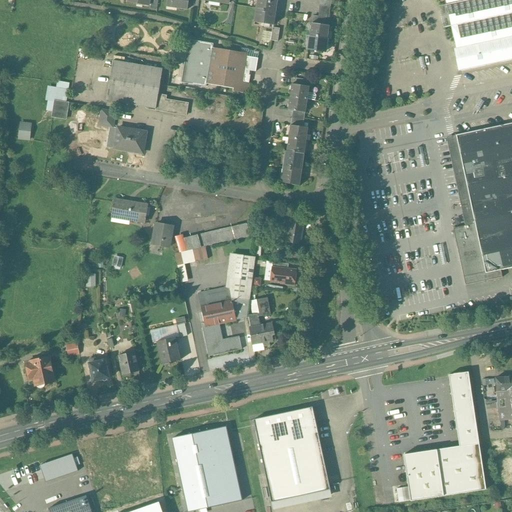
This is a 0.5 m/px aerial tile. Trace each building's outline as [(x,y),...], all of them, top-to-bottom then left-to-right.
[(167,0),(167,3),(176,4),(176,8),(187,10),(188,0),(167,0)] [(277,0),(258,0),(257,9),(275,11),(277,0)] [(511,0),(445,0),(456,48),(511,36),(511,0)] [(257,9),(256,9),(254,21),(262,23),(262,26),(269,27),(270,24),(273,24),(275,11),(257,9)] [(329,19),(318,17),(317,24),(328,25),(329,19)] [(317,24),(312,23),(312,24),(310,36),(327,39),(329,26),(328,25),(317,24)] [(132,31),(118,39),(124,49),(138,42),(132,31)] [(327,39),(310,36),(309,49),(308,49),(326,52),(327,39)] [(511,59),(511,36),(456,48),(457,55),(461,71),(511,59)] [(248,54),(213,48),(213,44),(189,40),(181,82),(206,86),(206,84),(234,88),(234,91),(247,93),(250,75),(249,75),(250,71),(256,72),(258,59),(248,57),(248,54)] [(162,71),(113,62),(106,101),(156,110),(158,95),(162,71)] [(295,84),(292,84),(292,85),(290,97),(307,100),(307,99),(314,100),(316,99),(316,95),(315,94),(308,93),(309,87),(307,86),(295,84)] [(51,99),(54,100),(65,102),(66,91),(53,89),(51,99)] [(166,96),(158,95),(156,110),(186,115),(188,103),(166,100),(166,96)] [(307,100),(290,97),(289,110),(288,109),(288,110),(293,111),(305,113),(307,100)] [(67,102),(65,102),(54,100),(51,117),(65,119),(67,102)] [(116,113),(101,111),(98,127),(113,129),(116,113)] [(305,113),(293,111),(292,118),(304,119),(305,113)] [(304,119),(292,118),(291,125),(303,127),(304,119)] [(30,124),(20,123),(19,138),(29,139),(30,124)] [(511,123),(446,138),(461,208),(465,226),(453,228),(466,286),(502,278),(501,270),(511,267),(511,123)] [(291,125),(290,126),(291,126),(289,138),(306,141),(308,128),(303,127),(291,125)] [(146,133),(119,128),(115,148),(143,153),(146,133)] [(306,141),(289,138),(287,151),(304,154),(306,141)] [(304,154),(287,151),(285,151),(283,167),(291,168),(292,163),(303,164),(304,154)] [(301,175),(291,174),(291,168),(283,167),(281,183),(300,186),(301,175)] [(148,205),(116,200),(114,217),(146,223),(148,205)] [(301,214),(283,211),(282,217),(289,219),(300,220),(301,214)] [(300,220),(289,219),(285,242),(300,245),(304,221),(300,220)] [(173,226),(156,224),(152,244),(169,247),(173,226)] [(239,227),(183,239),(185,251),(249,237),(246,226),(239,227)] [(183,239),(176,241),(178,253),(185,251),(183,239)] [(206,247),(200,249),(202,260),(208,259),(206,247)] [(200,249),(193,250),(195,262),(202,260),(200,249)] [(193,250),(175,254),(178,266),(195,262),(193,250)] [(115,255),(112,266),(121,268),(123,257),(115,255)] [(288,270),(272,268),(271,281),(281,282),(281,283),(286,283),(286,284),(294,285),(296,271),(288,270)] [(96,286),(96,273),(87,273),(86,286),(96,286)] [(253,280),(230,277),(229,288),(230,288),(232,301),(236,320),(248,317),(253,280)] [(229,288),(198,294),(201,308),(232,301),(230,288),(229,288)] [(272,323),(260,326),(258,317),(271,314),(268,298),(257,300),(259,314),(248,315),(250,327),(249,328),(253,345),(263,343),(264,347),(270,346),(269,342),(273,341),(275,340),(272,323)] [(232,301),(201,308),(205,324),(205,326),(212,325),(236,320),(232,301)] [(179,338),(185,337),(187,336),(185,324),(177,326),(179,337),(179,338)] [(240,338),(217,343),(212,325),(205,326),(205,324),(202,324),(208,356),(242,349),(240,338)] [(177,326),(164,329),(149,332),(152,343),(157,342),(176,338),(179,337),(177,326)] [(106,334),(98,336),(100,350),(109,348),(107,340),(106,334)] [(176,338),(157,342),(162,365),(163,365),(163,367),(171,365),(171,363),(180,361),(176,338)] [(77,343),(66,346),(68,357),(79,354),(77,343)] [(135,352),(119,356),(123,375),(124,375),(126,376),(130,375),(130,374),(139,372),(135,352)] [(50,357),(26,362),(30,380),(34,379),(36,386),(37,387),(39,388),(41,388),(43,388),(44,387),(45,385),(45,384),(55,381),(50,357)] [(106,360),(97,362),(96,359),(90,360),(90,363),(90,364),(93,381),(101,380),(102,381),(103,381),(104,382),(106,381),(107,381),(107,380),(108,378),(109,378),(106,360)] [(410,500),(411,501),(486,489),(468,372),(449,375),(459,446),(404,454),(408,487),(397,489),(399,502),(410,500)] [(511,376),(495,378),(497,391),(498,391),(500,421),(511,419),(511,376)] [(313,407),(254,419),(258,436),(273,509),(332,497),(329,483),(313,407)] [(226,426),(172,438),(178,464),(188,511),(189,511),(242,501),(234,464),(226,426)] [(96,511),(91,496),(54,508),(55,511),(96,511)]
